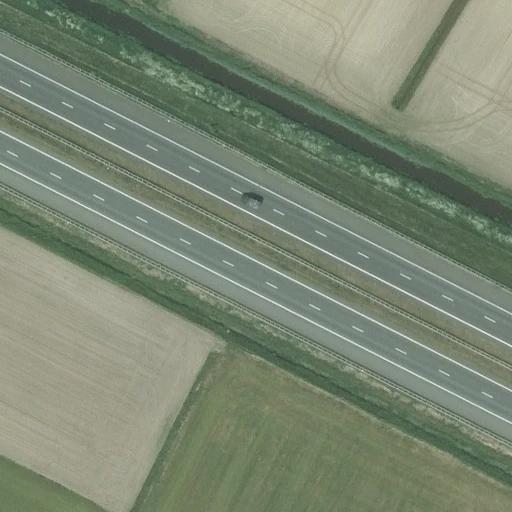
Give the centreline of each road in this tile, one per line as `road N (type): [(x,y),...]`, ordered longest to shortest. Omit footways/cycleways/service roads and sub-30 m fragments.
road 1 (motorway): [(0,153),(511,411)]
road 2 (motorway): [(511,324),(0,66)]
